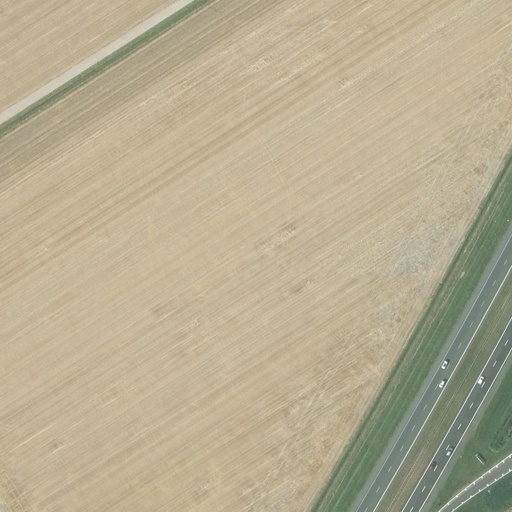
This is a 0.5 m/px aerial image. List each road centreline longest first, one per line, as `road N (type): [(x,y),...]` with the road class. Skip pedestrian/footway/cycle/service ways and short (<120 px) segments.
road 1 (motorway): [(511,247),(363,511)]
road 2 (motorway): [(409,511),(511,330)]
